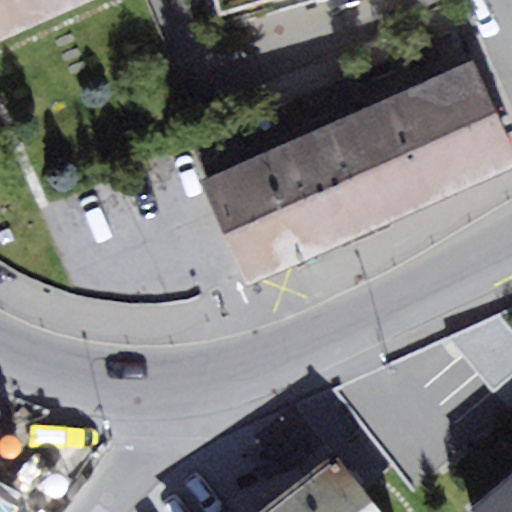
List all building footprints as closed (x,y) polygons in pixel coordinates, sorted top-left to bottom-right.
[(165,0),(128,0),(0,64),(0,257),(42,282),(87,297),(134,305),(167,305),(207,292),(144,150),(222,120),(165,0)] [(0,0),(0,39),(87,0),(0,0)] [(364,0),(331,0),(334,9),(364,0)] [(429,201),(511,164),(511,144),(474,59),(383,99),(429,201)] [(338,241),(429,201),(383,99),(293,139),(338,241)] [(247,281),(338,241),(293,139),(208,177),(202,179),(244,274),(247,281)] [(381,511),(334,452),(256,511),(381,511)] [(511,511),(511,472),(469,508),(471,511),(511,511)]
